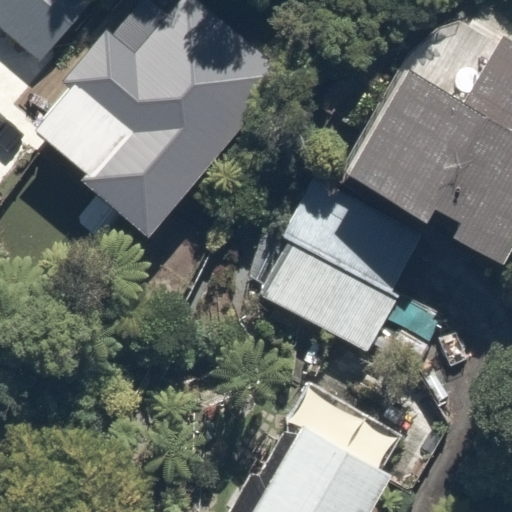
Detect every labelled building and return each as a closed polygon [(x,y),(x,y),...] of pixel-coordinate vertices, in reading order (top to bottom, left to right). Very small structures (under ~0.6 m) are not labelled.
[(0,0),(0,26),(33,54),(78,0),(0,0)] [(78,164),(71,172),(142,232),(288,58),(219,0),(107,0),(53,64),(62,72),(23,118),(78,164)] [(465,87),(397,48),(330,163),(500,260),(511,238),(511,40),(497,31),(465,87)] [(427,250),(291,186),(244,285),(379,349),(427,250)] [(353,511),(396,438),(294,380),(266,430),(280,437),(237,511),(353,511)]
